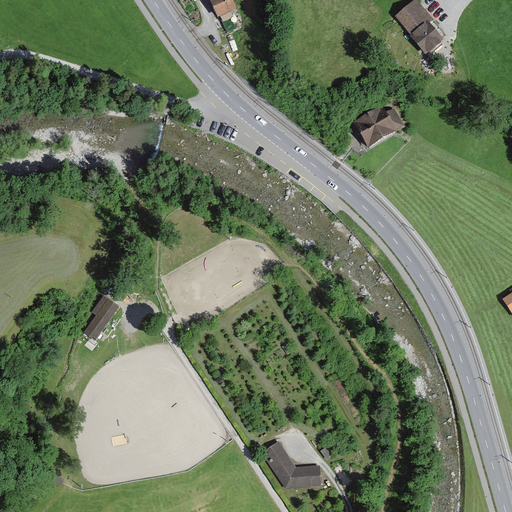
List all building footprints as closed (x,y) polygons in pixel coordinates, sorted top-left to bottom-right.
[(212,0),(208,2),(218,21),(237,11),(231,0),(212,0)] [(416,2),(395,20),(411,38),(409,39),(425,58),(428,56),(429,57),(442,46),(441,45),(444,43),(442,41),(447,37),(416,2)] [(362,141),(369,152),(406,130),(394,111),(387,116),(382,108),(353,125),(362,141)] [(511,295),(502,302),(511,316),(511,295)] [(95,314),(82,332),(95,341),(120,307),(103,296),(92,311),(95,314)] [(278,443),(261,454),(284,490),(320,487),(319,468),(295,470),(278,443)] [(51,478),(52,485),(62,484),(61,477),(51,478)]
